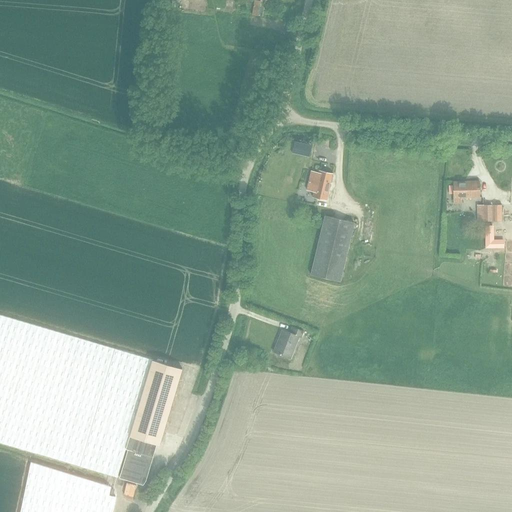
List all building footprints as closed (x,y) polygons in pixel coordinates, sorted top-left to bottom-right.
[(258,15),(260,1),(256,0),(254,0),(252,14),(258,15)] [(326,199),(332,173),(319,170),(319,172),(312,171),(309,182),(312,183),(311,187),(315,188),(313,196),(326,199)] [(461,197),(480,197),(479,181),(453,181),(453,203),(461,203),(461,197)] [(323,215),(325,207),(309,204),(308,212),(323,215)] [(483,205),(483,220),(501,220),(501,205),(483,205)] [(325,217),(311,274),(340,281),(354,224),(325,217)] [(485,247),(504,247),(504,242),(491,242),(491,225),(485,225),(485,247)] [(0,443),(118,478),(142,485),(146,481),(156,444),(159,445),(182,368),(0,314),(0,443)] [(301,337),(303,331),(292,327),(290,332),(282,329),(273,351),(290,358),(298,336),(301,337)] [(112,511),(116,497),(109,495),(111,487),(31,463),(20,511),(112,511)]
